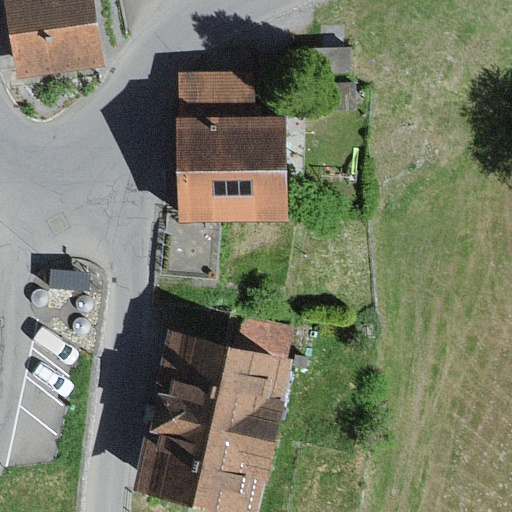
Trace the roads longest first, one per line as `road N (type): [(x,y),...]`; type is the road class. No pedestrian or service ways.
road 1 (unclassified): [(107,511),(133,281),(108,175)]
road 2 (unclassified): [(0,419),(18,235),(42,170)]
road 3 (tertiary): [(239,0),(154,59),(118,129),(108,175)]
